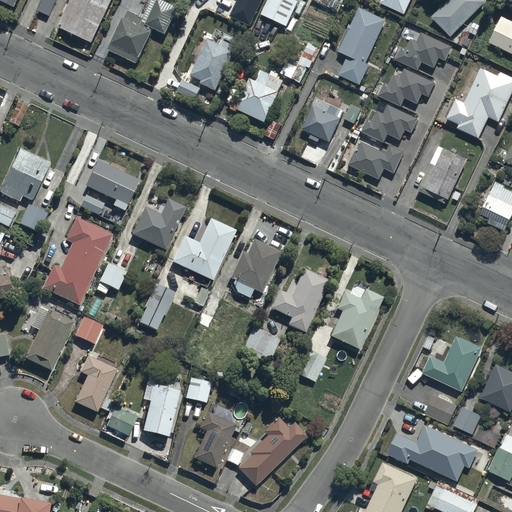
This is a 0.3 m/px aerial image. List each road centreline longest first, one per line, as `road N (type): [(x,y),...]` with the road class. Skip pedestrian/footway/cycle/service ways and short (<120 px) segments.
road 1 (residential): [(0,52),(435,257)]
road 2 (residential): [(435,257),(342,447),(300,511)]
road 3 (residential): [(207,511),(8,418)]
